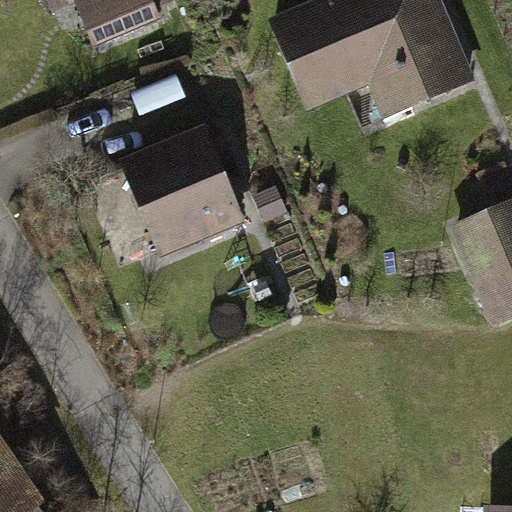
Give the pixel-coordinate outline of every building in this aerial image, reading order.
[(152,0),(50,0),(55,10),(77,1),(96,47),(161,20),(152,0)] [(437,0),(335,0),(281,24),(319,108),(373,84),(390,121),(475,83),(437,0)] [(206,137),(131,167),(165,254),(241,224),(206,137)] [(511,204),(451,229),(490,326),(511,317),(511,204)] [(0,511),(39,511),(0,456),(0,511)]
